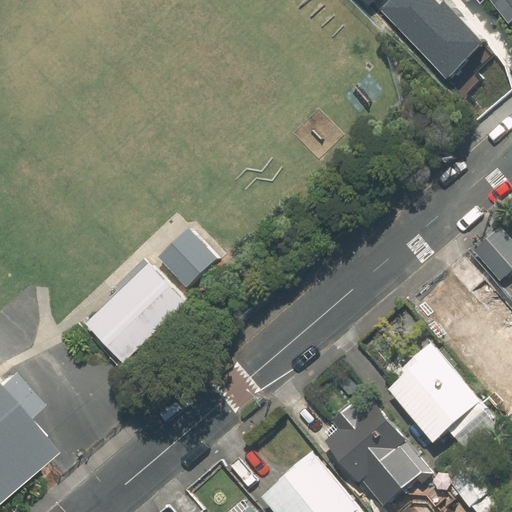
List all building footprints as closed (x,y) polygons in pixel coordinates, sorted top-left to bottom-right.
[(490,38),(451,0),(389,0),(385,5),(455,74),(490,38)] [(511,0),(489,0),(511,26),(511,24),(511,0)] [(146,258),(175,289),(209,259),(178,227),(146,258)] [(511,240),(501,228),(476,251),(501,281),(511,271),(511,240)] [(447,267),(467,293),(486,279),(465,253),(447,267)] [(137,264),(74,324),(106,359),(111,366),(184,305),(137,264)] [(511,313),(491,290),(443,333),(498,395),(511,383),(511,313)] [(434,344),(400,371),(405,376),(389,389),(434,446),(451,432),(472,458),(505,432),(434,344)] [(437,475),(382,412),(371,421),(355,401),(334,419),(342,429),(324,445),(359,484),(363,481),(386,508),(399,497),(412,511),(433,494),(425,485),(437,475)] [(0,410),(0,500),(45,464),(0,410)] [(364,511),(314,454),(262,500),(273,511),(364,511)] [(511,503),(473,459),(450,480),(477,511),(502,511),(511,504),(511,503)] [(231,511),(252,511),(243,502),(231,511)]
